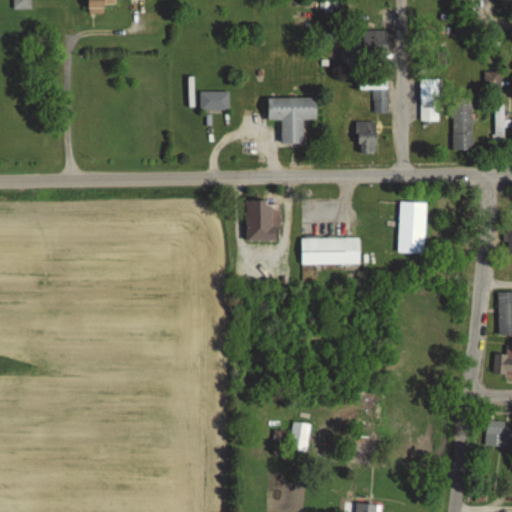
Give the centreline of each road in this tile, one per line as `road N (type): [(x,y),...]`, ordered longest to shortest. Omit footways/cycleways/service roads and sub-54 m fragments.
road 1 (tertiary): [(511,173),(0,181)]
road 2 (residential): [(468,395),(488,173)]
road 3 (residential): [(405,175),(400,0)]
